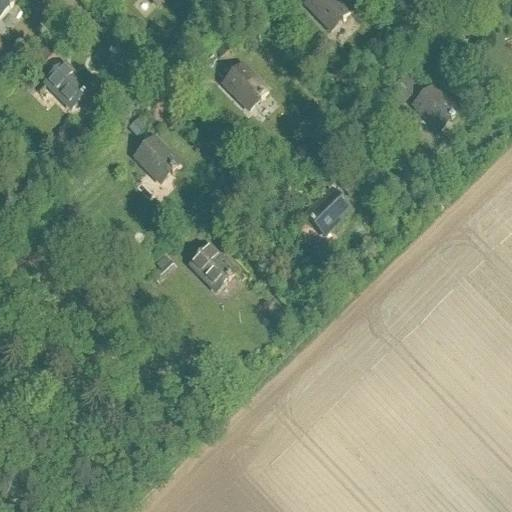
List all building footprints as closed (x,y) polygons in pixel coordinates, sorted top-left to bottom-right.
[(0,0),(0,21),(18,4),(13,0),(0,0)] [(146,0),(157,10),(165,2),(166,0),(146,0)] [(331,36),(351,17),(334,0),(316,0),(306,10),(331,36)] [(226,44),(214,53),(222,62),(234,53),(226,44)] [(44,69),(55,58),(48,51),(37,62),(44,69)] [(71,114),(91,95),(65,70),(46,89),(71,114)] [(249,116),(269,97),(244,71),(224,90),(249,116)] [(403,108),(407,105),(416,96),(420,93),(407,79),(390,95),(403,108)] [(440,137),(459,118),(434,92),(415,111),(440,137)] [(138,142),(145,135),(137,127),(130,134),(138,142)] [(161,189),(180,170),(155,144),(136,163),(161,189)] [(346,176),(335,186),(350,201),(361,191),(346,176)] [(325,241),(351,216),(332,196),(306,222),(325,241)] [(216,297),(236,278),(210,252),(191,271),(216,297)] [(158,289),(176,273),(171,267),(153,283),(158,289)]
